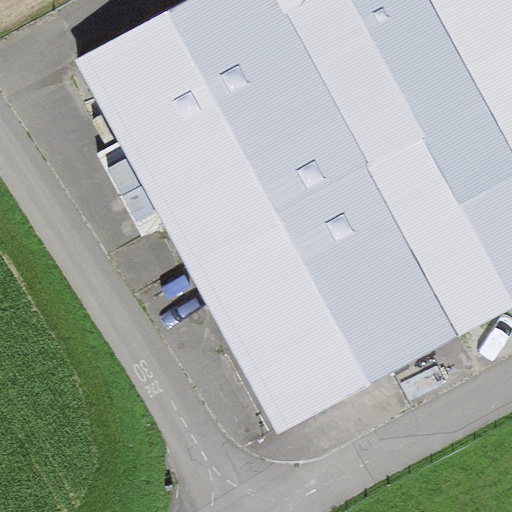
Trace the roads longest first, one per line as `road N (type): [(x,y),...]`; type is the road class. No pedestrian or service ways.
road 1 (unclassified): [(232,511),(0,128)]
road 2 (residential): [(511,391),(285,511)]
